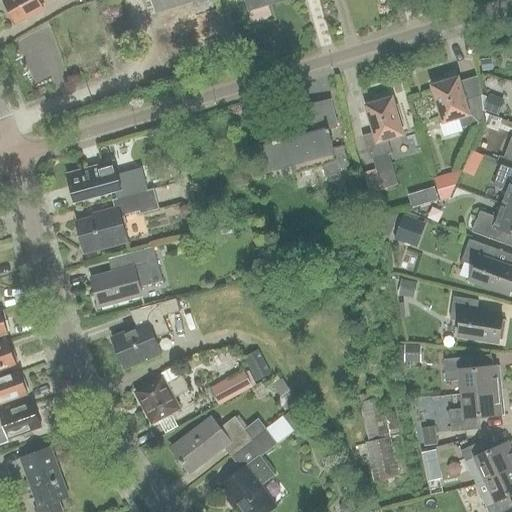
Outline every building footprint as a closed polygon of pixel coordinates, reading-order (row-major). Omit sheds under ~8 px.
[(38,0),(9,0),(5,3),(16,23),(43,8),(38,0)] [(151,0),(155,14),(200,0),(151,0)] [(247,0),(251,10),(283,0),(247,0)] [(481,63),(482,74),(491,73),(490,62),(481,63)] [(484,121),(482,96),(465,101),(458,79),(450,81),(449,78),(432,83),(444,123),(459,118),(462,128),(484,121)] [(392,154),(388,140),(403,135),(401,128),(405,127),(398,105),(394,106),(391,95),(374,101),(375,104),(367,107),(375,133),(363,136),(370,161),(373,160),(376,169),(365,173),(371,193),(398,184),(390,155),(392,154)] [(501,101),(489,97),(484,112),(495,116),(501,101)] [(338,170),(348,167),(343,147),(332,149),(328,133),(330,133),(329,130),(337,128),(330,100),(308,106),(314,134),(281,143),(280,141),(273,143),(274,145),(266,147),(271,167),(292,161),(296,173),(323,165),(326,178),(339,174),(338,170)] [(481,167),(469,161),(464,172),(476,177),(481,167)] [(115,191),(118,199),(147,191),(141,170),(118,176),(114,162),(68,175),(75,203),(115,191)] [(511,169),(501,165),(494,186),(508,191),(503,204),(511,207),(511,169)] [(442,178),(446,199),(451,198),(462,171),(442,178)] [(121,217),(140,211),(141,214),(160,209),(154,189),(147,191),(118,199),(113,200),(115,209),(103,212),(104,215),(76,223),(85,254),(128,242),(121,217)] [(408,196),(412,209),(437,202),(433,189),(408,196)] [(184,215),(188,214),(190,210),(188,206),(185,204),(181,206),(179,209),(180,213),(184,215)] [(511,207),(503,204),(498,218),(480,211),(473,232),(504,244),(508,233),(511,234),(511,207)] [(395,240),(410,245),(418,223),(403,217),(395,240)] [(511,268),(494,262),(498,250),(470,240),(462,261),(476,266),(471,280),(510,295),(511,292),(511,268)] [(154,247),(144,250),(109,260),(113,273),(92,279),(100,308),(142,296),(140,288),(163,282),(154,247)] [(278,273),(273,252),(259,255),(265,277),(278,273)] [(402,281),(400,293),(416,295),(418,283),(402,281)] [(503,320),(503,318),(477,313),(479,301),(454,297),(451,320),(461,321),(458,336),(499,343),(500,340),(503,341),(507,321),(503,320)] [(170,333),(165,321),(163,317),(180,311),(176,299),(130,312),(137,328),(113,338),(126,369),(161,354),(155,340),(170,333)] [(0,336),(9,335),(2,311),(0,311),(0,336)] [(0,371),(17,365),(8,342),(0,345),(0,371)] [(421,363),(422,346),(406,346),(406,363),(421,363)] [(270,374),(258,350),(245,357),(257,381),(270,374)] [(502,384),(500,366),(475,369),(474,357),(444,360),(447,382),(461,381),(463,395),(499,391),(499,384),(502,384)] [(219,404),(251,387),(242,371),(211,388),(219,404)] [(0,405),(28,395),(20,372),(0,379),(0,405)] [(296,398),(290,387),(287,388),(278,377),(265,386),(282,407),(296,398)] [(175,397),(189,390),(185,382),(182,383),(179,378),(167,384),(164,378),(136,393),(153,424),(181,409),(175,397)] [(395,461),(380,390),(358,396),(369,443),(366,443),(375,481),(406,475),(402,459),(395,461)] [(505,415),(504,398),(500,398),(499,391),(463,395),(464,409),(449,410),(452,432),(481,429),(480,418),(505,415)] [(8,439),(42,427),(33,403),(0,415),(0,430),(4,429),(8,439)] [(304,423),(293,409),(283,416),(294,431),(304,423)] [(232,457),(267,430),(259,420),(245,430),(235,418),(220,430),(212,419),(172,449),(190,473),(224,447),(232,457)] [(424,428),(425,444),(436,443),(435,427),(424,428)] [(261,457),(277,444),(267,430),(232,457),(242,470),(220,486),(240,511),(269,511),(276,507),(261,486),(275,476),(261,457)] [(511,468),(511,440),(489,451),(484,441),(461,451),(470,471),(479,467),(485,480),(511,468)] [(62,511),(58,501),(68,497),(50,449),(22,459),(40,507),(35,509),(36,511),(62,511)] [(437,462),(435,451),(425,452),(427,464),(437,462)] [(511,501),(510,497),(511,495),(511,468),(485,480),(491,493),(482,497),(488,511),(503,511),(511,508),(511,501)] [(444,495),(441,479),(430,481),(428,481),(429,484),(431,497),(444,495)] [(341,511),(352,511),(355,507),(352,502),(347,500),(342,503),(340,508),(341,511)]
